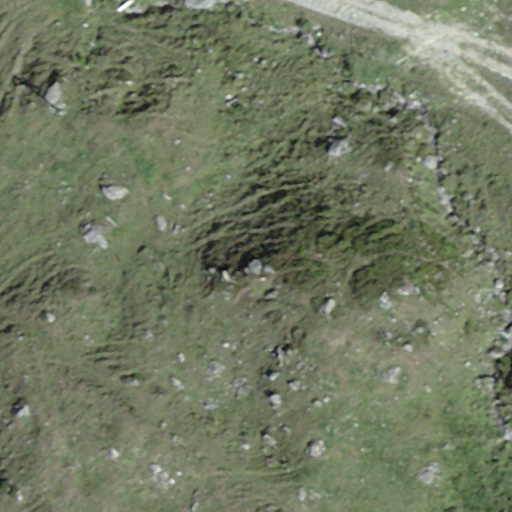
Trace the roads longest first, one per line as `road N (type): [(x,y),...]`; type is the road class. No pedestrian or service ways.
road 1 (track): [(511,104),(380,21)]
road 2 (track): [(380,21),(511,61)]
